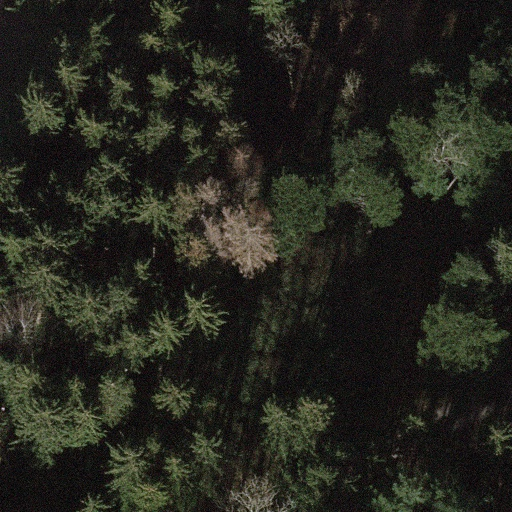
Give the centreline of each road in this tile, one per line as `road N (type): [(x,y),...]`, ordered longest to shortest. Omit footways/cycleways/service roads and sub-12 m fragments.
road 1 (track): [(511,392),(257,511)]
road 2 (track): [(46,57),(150,40),(245,0)]
